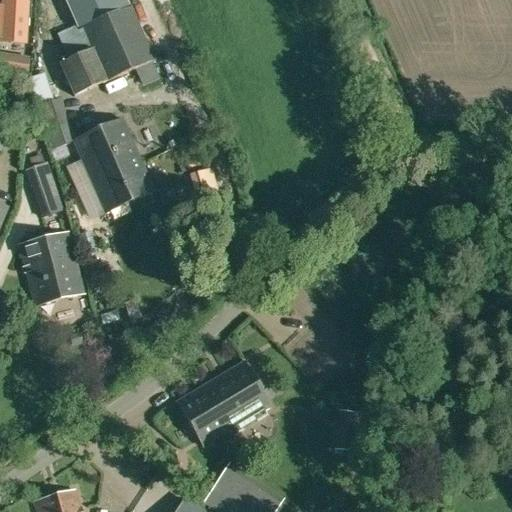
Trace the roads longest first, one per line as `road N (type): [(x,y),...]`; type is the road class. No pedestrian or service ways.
road 1 (unclassified): [(0,486),(133,399),(403,159),(446,143),(511,145)]
road 2 (track): [(403,159),(340,0)]
